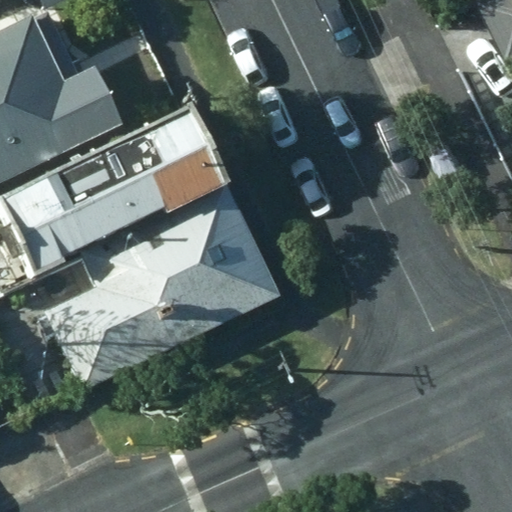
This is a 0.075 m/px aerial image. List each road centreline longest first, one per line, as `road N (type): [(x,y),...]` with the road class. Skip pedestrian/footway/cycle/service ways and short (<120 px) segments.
road 1 (residential): [(280,0),(465,381)]
road 2 (residential): [(465,381),(164,511)]
